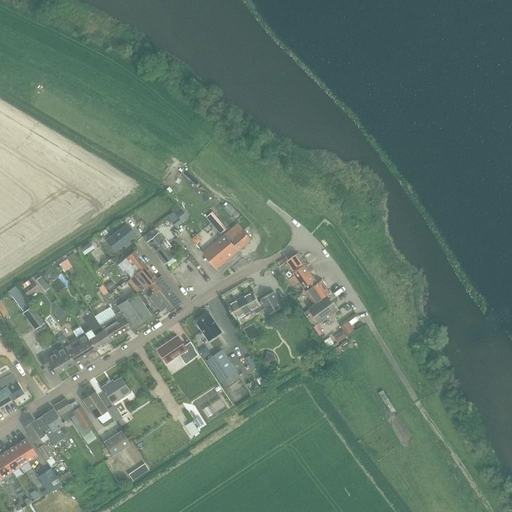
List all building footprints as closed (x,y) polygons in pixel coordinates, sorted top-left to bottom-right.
[(208,199),(202,203),(206,209),(212,205),(208,199)] [(182,222),(188,218),(180,208),(175,213),(182,222)] [(221,235),(227,230),(222,224),(220,225),(211,213),(206,217),(221,235)] [(106,240),(115,252),(135,236),(126,224),(106,240)] [(211,226),(200,237),(209,246),(220,235),(211,226)] [(226,234),(203,253),(217,269),(252,240),(243,230),(240,233),(231,240),(226,234)] [(145,240),(163,264),(175,255),(158,234),(153,238),(151,236),(145,240)] [(79,249),(83,255),(93,249),(89,243),(79,249)] [(131,276),(145,265),(134,251),(118,264),(123,270),(125,269),(131,276)] [(76,254),(69,259),(75,268),(82,263),(76,254)] [(280,267),(289,280),(295,276),(304,289),(316,279),(298,254),(294,256),(293,256),(291,257),(291,258),(280,267)] [(145,265),(131,276),(130,277),(141,291),(149,285),(156,279),(146,266),(145,265)] [(67,289),(75,282),(67,273),(59,280),(67,289)] [(40,276),(35,280),(44,291),(49,287),(40,276)] [(156,279),(149,285),(155,292),(150,295),(161,310),(166,306),(169,312),(182,303),(161,276),(156,279)] [(304,289),(315,305),(328,296),(326,294),(329,292),(321,281),(320,282),(317,279),(316,279),(304,289)] [(33,281),(22,290),(27,296),(38,288),(33,281)] [(236,319),(237,318),(253,310),(255,314),(266,308),(270,314),(282,308),(273,292),(261,298),(262,300),(259,302),(253,291),(228,305),(236,319)] [(118,305),(131,327),(152,315),(137,292),(118,305)] [(109,307),(95,316),(100,325),(109,340),(131,327),(118,305),(117,304),(115,306),(107,294),(103,297),(109,307)] [(337,310),(328,296),(315,305),(310,309),(319,323),(337,310)] [(36,328),(44,323),(32,306),(25,312),(36,328)] [(56,316),(62,324),(69,319),(63,311),(56,316)] [(93,348),(95,349),(109,340),(100,325),(94,314),(84,320),(89,328),(84,332),(93,348)] [(210,314),(197,323),(209,341),(222,332),(210,314)] [(258,338),(270,332),(265,319),(252,324),(258,338)] [(352,325),(343,332),(348,339),(357,332),(352,325)] [(67,351),(75,363),(96,350),(95,349),(93,348),(84,332),(81,327),(74,331),(77,336),(68,341),(63,331),(57,335),(64,347),(67,351)] [(177,336),(157,350),(166,363),(179,355),(184,351),(191,360),(198,355),(190,343),(184,347),(177,336)] [(57,373),(75,363),(67,351),(64,347),(47,357),(44,352),(38,357),(44,367),(51,363),(57,373)] [(221,351),(208,359),(223,382),(236,373),(221,351)] [(0,385),(3,389),(0,390),(0,408),(24,393),(17,382),(17,383),(16,381),(11,373),(3,377),(5,381),(0,384),(0,385)] [(111,404),(131,392),(121,378),(114,382),(112,380),(101,387),(111,404)] [(95,392),(82,400),(94,418),(97,417),(103,424),(111,418),(107,410),(95,392)] [(87,444),(100,436),(81,406),(79,407),(75,401),(69,405),(65,398),(65,399),(54,405),(54,406),(64,422),(70,418),(87,444)] [(115,421),(121,417),(114,405),(107,409),(115,421)] [(53,409),(36,419),(44,432),(49,429),(52,432),(59,428),(64,435),(65,434),(68,440),(71,438),(68,432),(53,409)] [(198,417),(194,420),(198,427),(204,424),(199,417),(198,417)] [(118,428),(126,422),(124,418),(115,424),(118,428)] [(48,458),(50,456),(39,439),(44,435),(34,420),(24,427),(46,461),(49,459),(48,458)] [(193,421),(185,426),(192,436),(200,432),(193,421)] [(112,455),(130,443),(122,430),(104,443),(112,455)] [(17,444),(28,462),(37,456),(26,439),(17,444)] [(19,467),(28,462),(17,444),(8,450),(19,467)] [(0,455),(0,456),(11,473),(19,467),(8,450),(0,455)] [(0,475),(1,477),(2,478),(11,473),(0,456),(0,475)] [(144,463),(139,467),(143,473),(148,470),(144,463)] [(51,468),(38,477),(46,490),(49,493),(62,485),(51,468)] [(69,471),(60,477),(66,485),(74,479),(69,471)] [(60,500),(65,496),(59,487),(54,491),(60,500)] [(29,494),(34,501),(39,497),(35,490),(29,494)]
